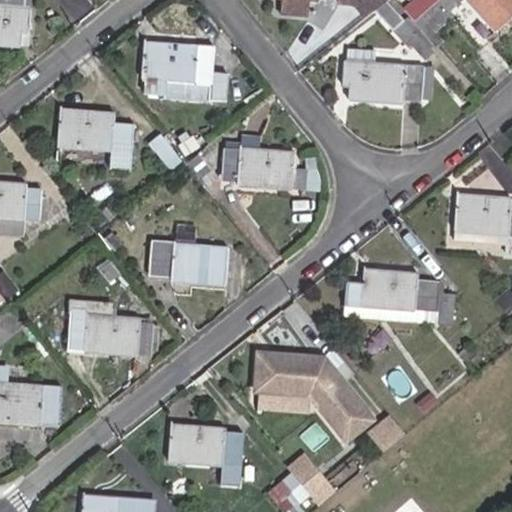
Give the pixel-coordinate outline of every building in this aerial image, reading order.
[(22,36),(30,36),(33,0),(0,0),(0,44),(21,46),(22,36)] [(280,0),(280,15),(308,17),(309,0),(337,0),(354,9),(354,0),(280,0)] [(362,0),(354,8),(364,22),(375,13),(387,3),(390,0),(362,0)] [(439,0),(417,0),(405,12),(414,22),(439,0)] [(459,3),(490,39),(511,19),(511,0),(439,0),(414,22),(435,46),(442,39),(431,28),(459,3)] [(425,61),(433,54),(387,3),(375,13),(407,48),(410,45),(425,61)] [(229,75),(213,74),(215,49),(145,44),(142,80),(147,80),(146,93),(166,95),(167,80),(212,83),(212,102),(227,103),(229,75)] [(404,100),(420,100),(421,68),(376,65),(376,50),(346,49),(346,60),(345,60),(343,85),(350,85),(349,101),(404,104),(404,100)] [(420,100),(427,101),(428,68),(421,68),(420,100)] [(110,167),(132,168),(135,126),(115,124),(116,114),(60,110),(57,146),(111,151),(110,167)] [(237,186),(293,190),(295,155),(225,149),(224,179),(237,181),(237,186)] [(203,178),(213,170),(199,154),(189,163),(203,178)] [(25,221),(40,222),(43,190),(27,190),(27,185),(0,182),(0,235),(24,237),(25,221)] [(504,256),(511,256),(511,205),(511,200),(456,196),(454,233),(505,237),(504,256)] [(171,281),(227,285),(230,250),(151,243),(149,274),(172,275),(171,281)] [(343,316),(436,325),(439,284),(417,282),(416,276),(362,271),(361,286),(346,285),(343,316)] [(0,312),(9,306),(0,294),(0,312)] [(0,345),(25,325),(9,306),(0,312),(0,345)] [(138,353),(149,355),(152,326),(141,325),(142,318),(72,312),(69,344),(84,346),(84,352),(138,356),(138,353)] [(436,325),(343,316),(342,329),(435,337),(436,325)] [(103,370),(130,372),(131,357),(104,356),(103,370)] [(258,357),(254,390),(308,396),(309,394),(348,442),(374,420),(331,367),(311,364),(312,361),(274,357),(273,360),(258,357)] [(0,420),(59,426),(63,390),(9,385),(10,368),(0,367),(0,420)] [(306,413),(308,396),(254,390),(252,407),(306,413)] [(385,451),(405,435),(392,420),(373,436),(385,451)] [(185,434),(169,431),(166,462),(221,466),(219,486),(239,487),(243,436),(224,435),(224,431),(185,429),(185,434)] [(305,468),(297,457),(289,464),(297,474),(305,468)] [(311,495),(325,483),(314,469),(311,465),(297,477),(309,492),(311,495)] [(297,477),(294,473),(282,483),(307,511),(318,504),(311,495),(309,492),(297,477)] [(307,511),(282,483),(268,494),(283,511),(307,511)] [(100,504),(84,500),(82,511),(155,511),(156,506),(154,502),(100,498),(100,504)]
